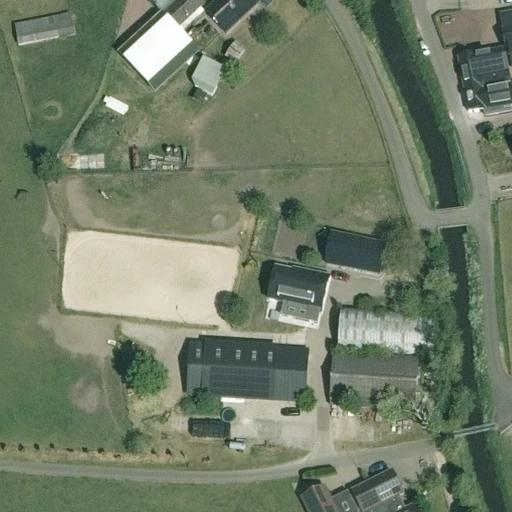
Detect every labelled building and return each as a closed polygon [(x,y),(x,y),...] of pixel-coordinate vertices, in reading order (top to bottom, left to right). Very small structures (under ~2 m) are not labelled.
[(165,43),(206,5),(201,0),(145,0),(161,16),(133,42),(147,56),(163,41),(165,43)] [(252,0),(221,0),(206,14),(226,36),(258,6),(252,0)] [(69,15),(69,14),(13,26),(18,49),(85,33),(80,12),(69,15)] [(501,30),(505,54),(509,53),(511,66),(511,28),(507,29),(501,30)] [(235,44),(225,58),(236,65),(245,52),(235,44)] [(510,87),(503,51),(458,60),(465,95),(510,87)] [(511,87),(510,87),(465,95),(468,114),(484,111),(485,118),(502,115),(501,109),(511,106),(511,87)] [(332,237),(326,266),(379,277),(385,248),(332,237)] [(276,270),(270,302),(287,306),(286,308),(322,315),(329,278),(298,272),(298,274),(276,270)] [(339,352),(419,357),(421,314),(342,310),(339,352)] [(307,353),(193,344),(189,396),(303,404),(307,353)] [(335,355),(330,407),(414,412),(419,361),(335,355)] [(208,429),(242,429),(242,416),(208,416),(208,429)] [(389,467),(367,480),(382,511),(417,511),(413,502),(400,508),(393,493),(401,488),(389,467)] [(382,511),(367,480),(349,490),(360,510),(365,508),(366,511),(382,511)] [(335,511),(324,489),(300,501),(305,511),(335,511)]
